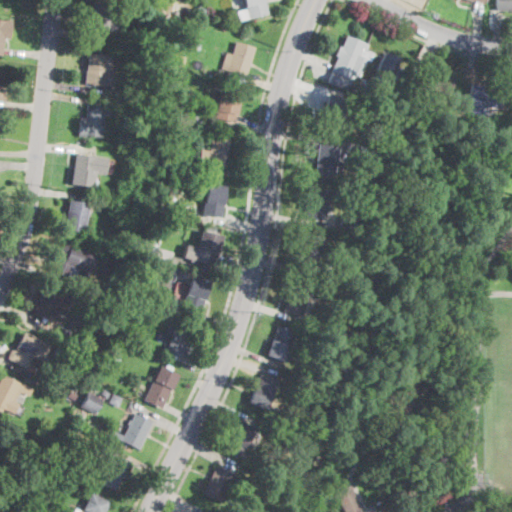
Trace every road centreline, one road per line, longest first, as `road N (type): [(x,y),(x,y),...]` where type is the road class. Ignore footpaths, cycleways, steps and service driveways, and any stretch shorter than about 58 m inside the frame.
road 1 (tertiary): [(149,511),(238,322),(276,115),(315,0)]
road 2 (residential): [(0,289),(28,214),(54,0)]
road 3 (residential): [(371,0),(464,41),(511,46)]
